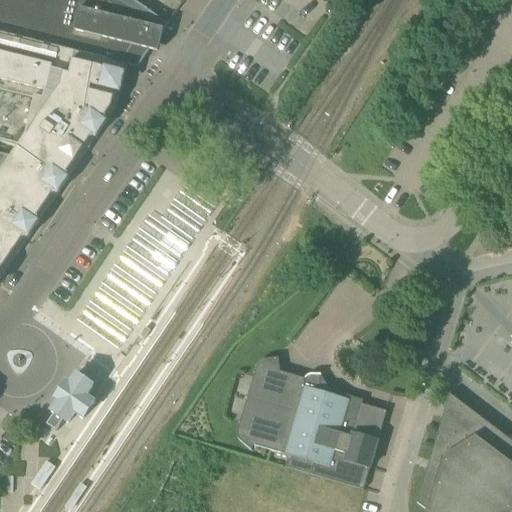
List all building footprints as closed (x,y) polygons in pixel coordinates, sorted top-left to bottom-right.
[(0,0),(0,34),(111,62),(138,69),(168,25),(132,0),(0,0)] [(106,81),(111,62),(0,34),(0,143),(23,149),(0,181),(0,272),(111,109),(115,94),(106,81)] [(360,490),(366,469),(370,470),(387,412),(362,405),(362,406),(349,403),(350,401),(319,392),(320,375),(312,375),(310,376),(309,376),(307,378),(306,379),(305,380),(280,373),(278,359),(264,361),(263,361),(262,362),(259,364),(258,366),(257,367),(253,380),(257,382),(254,391),(250,390),(244,410),(248,412),(246,421),(242,420),(238,433),(238,435),(238,436),(238,439),(239,440),(240,442),(251,451),(254,447),(290,457),(286,468),(360,490)] [(47,426),(56,432),(64,421),(68,424),(75,414),(81,418),(83,420),(85,418),(85,417),(93,405),(95,403),(93,401),(92,402),(86,398),(94,387),(77,375),(70,386),(68,384),(56,401),(58,403),(52,413),(55,415),(47,426)] [(511,511),(511,442),(450,395),(417,504),(427,511),(426,511),(511,511)]
